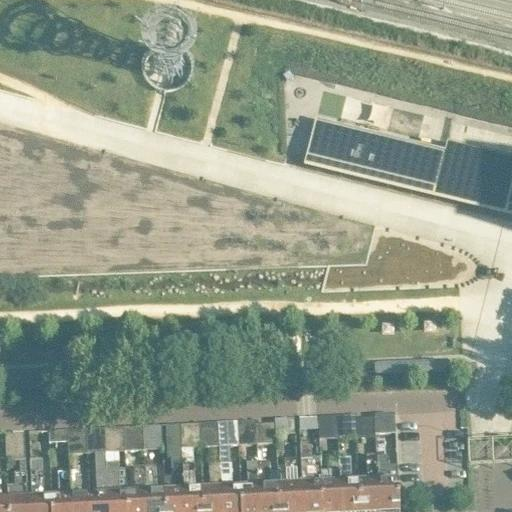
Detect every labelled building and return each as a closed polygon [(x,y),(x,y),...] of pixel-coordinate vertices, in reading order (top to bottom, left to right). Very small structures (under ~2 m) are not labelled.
[(146,67),(146,68),(146,69),(146,70),(146,71),(146,72),(146,73),(147,74),(147,75),(147,76),(148,77),(148,78),(149,78),(149,79),(149,80),(150,80),(150,81),(151,81),(151,82),(152,83),(153,83),(153,84),(154,84),(154,85),(155,85),(155,86),(156,86),(157,87),(158,87),(159,88),(160,88),(161,88),(162,89),(163,89),(164,89),(165,89),(166,89),(167,89),(168,89),(169,89),(170,89),(171,89),(172,89),(173,89),(173,88),(174,88),(175,88),(176,87),(177,87),(178,87),(178,86),(179,86),(179,85),(180,85),(181,84),(182,84),(182,83),(183,83),(183,82),(184,81),(185,80),(185,79),(186,79),(186,78),(186,77),(187,77),(187,76),(187,75),(188,75),(188,74),(188,73),(188,72),(188,71),(189,71),(189,70),(189,69),(189,68),(189,67),(189,66),(189,65),(188,64),(188,63),(188,62),(188,61),(187,60),(187,59),(187,58),(186,58),(186,57),(185,56),(185,55),(184,55),(184,54),(183,54),(183,53),(182,52),(181,51),(180,51),(180,50),(179,50),(178,49),(177,49),(177,48),(176,48),(175,48),(174,47),(173,47),(172,47),(171,47),(170,46),(169,46),(168,46),(167,46),(166,46),(165,46),(164,46),(164,47),(163,47),(162,47),(161,47),(160,47),(160,48),(159,48),(158,48),(157,49),(156,49),(155,50),(154,51),(153,51),(153,52),(152,52),(152,53),(151,53),(151,54),(150,54),(150,55),(149,56),(149,57),(148,58),(148,59),(147,59),(147,60),(147,61),(147,62),(146,62),(146,63),(146,64),(146,65),(146,66),(146,67)] [(444,160),(446,152),(316,120),(305,160),(436,192),(444,160)] [(446,152),(444,160),(511,176),(511,160),(448,144),(446,152)] [(11,380),(0,380),(0,391),(55,389),(54,375),(11,377),(11,380)] [(375,416),(375,420),(376,436),(395,435),(394,415),(375,416)] [(356,417),(336,418),(337,432),(337,441),(358,440),(357,421),(356,421),(356,417)] [(336,418),(318,419),(318,433),(337,432),(336,418)] [(275,425),(274,425),(275,445),(276,445),(276,437),(295,436),(294,420),(275,421),(275,425)] [(376,440),(376,436),(375,420),(357,421),(358,440),(376,440)] [(256,446),(254,423),(236,424),(237,447),(256,446)] [(255,423),(254,423),(256,446),(275,445),(274,425),(255,426),(255,423)] [(236,424),(216,425),(218,448),(229,448),(237,447),(236,424)] [(216,425),(198,426),(200,449),(218,448),(216,425)] [(200,449),(198,426),(178,427),(180,450),(200,449)] [(178,427),(159,428),(161,451),(165,451),(166,461),(170,461),(171,479),(162,480),(163,494),(164,511),(183,511),(180,450),(178,427)] [(159,428),(142,429),(143,452),(161,451),(159,428)] [(143,452),(142,429),(121,430),(123,453),(143,452)] [(121,430),(103,431),(104,454),(123,453),(121,430)] [(104,454),(103,431),(84,432),(85,455),(104,454)] [(67,456),(85,455),(84,432),(66,433),(67,445),(67,456)] [(67,445),(66,433),(47,434),(48,446),(67,445)] [(24,434),(5,435),(6,462),(25,461),(24,434)] [(229,448),(218,448),(219,466),(230,466),(229,448)] [(302,485),(299,485),(300,511),(322,511),(320,474),(320,461),(313,461),(312,448),(300,448),(302,485)] [(192,450),(180,450),(183,511),(203,511),(202,492),(194,492),(192,450)] [(360,511),(379,511),(377,458),(365,459),(366,484),(359,485),(360,511)] [(399,511),(397,468),(388,468),(388,458),(377,458),(379,511),(399,511)] [(327,473),(320,474),(322,511),(341,511),(338,460),(327,461),(327,473)] [(350,460),(338,460),(341,511),(360,511),(359,485),(351,485),(350,460)] [(29,497),(30,511),(52,511),(51,500),(43,500),(41,462),(30,463),(32,497),(29,497)] [(279,511),(300,511),(299,485),(297,485),(296,462),(283,463),(283,474),(277,475),(279,511)] [(256,465),(258,511),(279,511),(277,475),(268,475),(268,464),(256,465)] [(127,511),(126,496),(124,471),(119,471),(119,465),(105,465),(105,472),(107,511),(127,511)] [(240,511),(258,511),(256,465),(246,465),(248,490),(240,490),(240,511)] [(203,511),(221,511),(219,466),(208,467),(209,491),(202,492),(203,511)] [(230,466),(219,466),(221,511),(240,511),(240,490),(232,491),(230,466)] [(126,496),(127,511),(146,511),(144,470),(133,471),(134,496),(126,496)] [(144,470),(146,511),(164,511),(163,494),(156,495),(155,470),(144,470)] [(88,511),(107,511),(105,472),(94,472),(96,497),(88,498),(88,511)] [(70,511),(88,511),(88,498),(80,498),(79,473),(68,474),(70,511)] [(51,500),(52,511),(70,511),(68,474),(57,474),(59,499),(51,500)] [(7,511),(30,511),(29,497),(27,497),(26,476),(13,476),(14,490),(7,490),(7,502),(7,511)]
